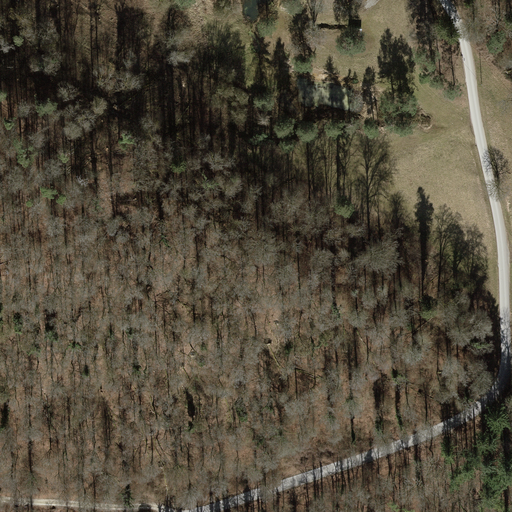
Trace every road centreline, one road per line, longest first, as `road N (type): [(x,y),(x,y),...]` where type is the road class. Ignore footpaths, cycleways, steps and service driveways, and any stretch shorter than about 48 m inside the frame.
road 1 (unclassified): [(210,511),(445,425),(481,405),(501,382),(503,263),(454,0)]
road 2 (track): [(173,511),(0,498)]
